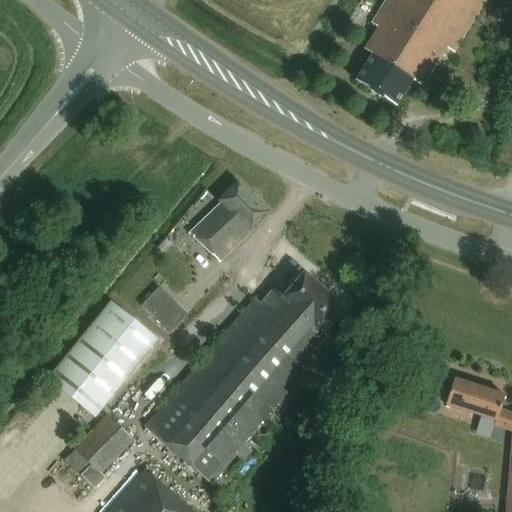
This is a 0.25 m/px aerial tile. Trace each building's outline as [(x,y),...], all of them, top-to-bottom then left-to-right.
[(427,91),(483,0),(385,0),(370,24),(376,28),(363,50),(371,55),(355,81),(395,106),(411,81),(427,91)] [(190,231),(192,233),(221,262),(270,213),(237,180),(218,199),(207,188),(190,206),(202,219),(190,231)] [(143,427),(210,485),(300,382),(296,379),(314,358),(310,354),(327,335),(321,330),(342,306),(304,273),(282,298),(273,290),(260,305),(254,300),(143,427)] [(158,283),(139,305),(170,333),(190,311),(158,283)] [(111,301),(48,380),(95,418),(158,339),(111,301)] [(511,511),(511,414),(499,409),(504,394),(453,379),(445,406),(496,422),(494,427),(511,433),(504,511),(511,511)] [(65,459),(82,476),(95,488),(105,478),(100,474),(133,440),(108,415),(74,449),(65,459)] [(189,511),(143,471),(107,511),(189,511)]
